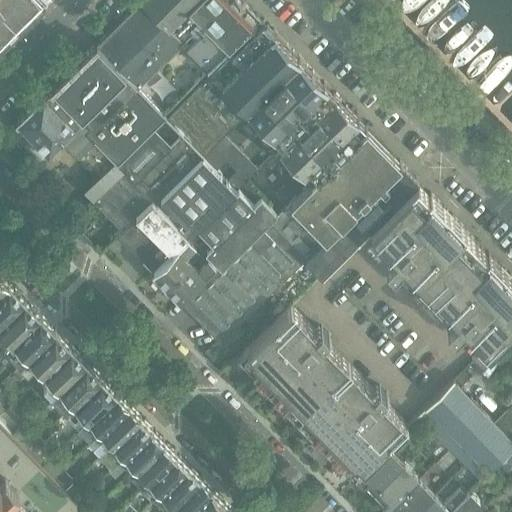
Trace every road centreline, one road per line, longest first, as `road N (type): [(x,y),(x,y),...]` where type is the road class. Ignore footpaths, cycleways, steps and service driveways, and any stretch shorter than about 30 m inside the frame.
road 1 (residential): [(313,498),(0,179)]
road 2 (residential): [(0,245),(262,511)]
road 3 (unclassified): [(511,211),(306,0)]
